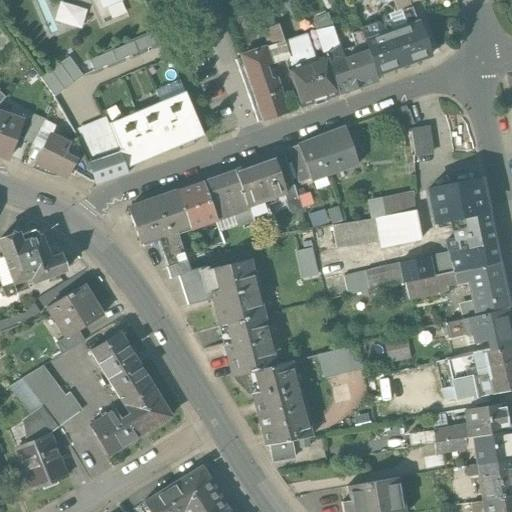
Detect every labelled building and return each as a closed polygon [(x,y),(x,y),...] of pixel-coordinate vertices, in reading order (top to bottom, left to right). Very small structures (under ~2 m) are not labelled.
[(66,30),(91,18),(83,0),(81,0),(57,11),(66,30)] [(255,11),(262,32),(274,28),(267,7),(255,11)] [(388,16),(393,31),(417,22),(412,7),(388,16)] [(311,19),(316,31),(332,27),(327,12),(311,19)] [(417,22),(393,31),(405,65),(429,56),(417,22)] [(360,30),(361,31),(364,41),(379,36),(375,24),(360,30)] [(262,32),(267,49),(283,44),(278,27),(274,28),(262,32)] [(332,27),(316,31),(325,57),(326,56),(338,46),(332,27)] [(338,46),(326,56),(338,95),(377,81),(375,75),(364,41),(361,31),(351,35),(354,47),(341,52),(338,46)] [(379,36),(364,41),(375,75),(405,65),(393,31),(379,36)] [(155,33),(88,61),(93,72),(160,44),(155,33)] [(325,57),(314,61),(306,36),(283,44),(289,60),(285,61),(300,107),(338,95),(326,56),(325,57)] [(267,49),(263,50),(269,66),(285,61),(289,60),(283,44),(267,49)] [(267,77),(264,68),(269,66),(263,50),(241,57),(263,120),(285,113),(274,82),(267,77)] [(68,58),(39,79),(53,99),(83,77),(68,58)] [(184,93),(180,81),(154,91),(159,103),(184,93)] [(184,93),(159,103),(177,147),(202,137),(184,93)] [(159,103),(135,113),(153,158),(177,147),(159,103)] [(418,107),(407,111),(413,126),(424,122),(418,107)] [(0,158),(7,161),(21,121),(0,113),(0,158)] [(135,113),(108,124),(120,152),(120,151),(127,169),(153,158),(135,113)] [(54,128),(31,116),(20,142),(41,154),(50,137),(54,128)] [(105,118),(77,129),(80,137),(76,139),(88,163),(120,152),(108,124),(105,118)] [(433,125),(415,128),(419,154),(438,150),(433,125)] [(342,129),(313,140),(321,161),(332,157),(348,150),(350,149),(342,129)] [(76,139),(67,145),(50,137),(41,154),(36,163),(64,178),(69,169),(96,184),(87,164),(88,163),(76,139)] [(313,140),(287,150),(296,171),(317,162),(321,161),(313,140)] [(348,150),(332,157),(336,168),(341,166),(349,163),(348,150)] [(88,163),(87,164),(96,184),(128,173),(127,169),(120,151),(120,152),(88,163)] [(297,200),(283,154),(273,158),(284,194),(283,195),(285,203),(297,200)] [(273,158),(234,172),(247,210),(248,210),(251,220),(252,223),(269,217),(263,202),(283,195),(284,194),(273,158)] [(317,162),(296,171),(300,182),(322,174),(317,162)] [(234,172),(201,183),(215,222),(233,215),(236,225),(251,220),(248,210),(247,210),(234,172)] [(478,181),(427,192),(434,224),(450,220),(456,241),(447,243),(455,272),(496,263),(478,181)] [(215,222),(201,183),(177,192),(190,230),(209,224),(215,222)] [(177,192),(127,209),(141,248),(156,242),(162,259),(182,252),(176,235),(190,230),(177,192)] [(414,212),(390,217),(395,239),(396,245),(420,240),(414,212)] [(390,217),(374,220),(378,243),(395,239),(390,217)] [(215,222),(209,224),(210,228),(208,229),(210,237),(201,240),(204,248),(223,244),(218,230),(215,222)] [(230,231),(228,227),(218,230),(223,244),(237,242),(233,230),(230,231)] [(21,236),(14,230),(12,236),(0,240),(0,249),(12,284),(14,283),(26,279),(28,284),(65,271),(59,255),(48,259),(39,233),(33,230),(21,236)] [(420,240),(396,245),(400,264),(426,258),(420,240)] [(182,252),(162,259),(166,268),(185,261),(182,252)] [(426,258),(400,264),(400,266),(404,283),(431,278),(426,258)] [(249,262),(208,271),(208,268),(198,269),(189,272),(185,261),(166,268),(170,279),(179,276),(187,305),(213,299),(220,326),(262,316),(249,262)] [(496,263),(455,272),(459,284),(469,282),(478,316),(506,309),(496,263)] [(400,266),(364,274),(368,292),(404,283),(400,266)] [(431,278),(404,283),(408,300),(447,292),(446,287),(459,284),(455,272),(431,278)] [(12,284),(0,288),(0,321),(25,313),(14,283),(12,284)] [(82,287),(50,306),(69,336),(77,331),(100,317),(82,287)] [(478,316),(480,324),(485,325),(508,320),(506,309),(478,316)] [(262,316),(220,326),(233,377),(234,377),(275,366),(262,316)] [(478,316),(454,322),(462,357),(489,350),(485,336),(483,337),(480,324),(478,316)] [(511,344),(511,336),(508,320),(485,325),(480,324),(483,337),(485,336),(489,350),(511,344)] [(69,336),(55,344),(62,355),(83,342),(77,331),(69,336)] [(169,417),(117,334),(90,351),(132,420),(124,425),(115,411),(90,426),(108,456),(169,417)] [(391,360),(413,357),(410,337),(389,340),(391,360)] [(511,344),(489,350),(462,357),(472,399),(489,395),(490,397),(511,391),(511,344)] [(323,352),(328,375),(360,368),(355,345),(323,352)] [(275,366),(234,377),(235,381),(250,395),(253,394),(266,446),(268,446),(290,442),(309,438),(290,363),(275,366)] [(63,398),(39,369),(21,380),(42,408),(58,428),(79,413),(67,395),(63,398)] [(511,391),(490,397),(492,406),(504,404),(511,402),(511,391)] [(489,395),(472,399),(474,409),(492,406),(490,397),(489,395)] [(474,409),(465,410),(467,427),(468,438),(472,438),(508,431),(504,404),(492,406),(474,409)] [(42,408),(31,416),(47,436),(58,428),(42,408)] [(467,427),(433,433),(434,444),(452,441),(468,438),(467,427)] [(508,431),(472,438),(473,449),(476,465),(511,459),(508,431)] [(48,436),(15,449),(31,490),(64,477),(48,436)] [(468,438),(452,441),(454,452),(473,449),(472,438),(468,438)] [(452,441),(434,444),(436,455),(454,452),(452,441)] [(290,442),(268,446),(272,463),(293,459),(290,442)] [(511,461),(511,459),(476,465),(477,475),(481,502),(511,496),(511,461)] [(476,465),(465,467),(466,477),(477,475),(476,465)] [(221,511),(226,509),(201,468),(143,503),(148,511),(221,511)] [(404,511),(398,478),(347,487),(349,502),(341,504),(342,511),(404,511)] [(511,511),(511,496),(481,502),(470,504),(470,508),(470,511),(511,511)]
